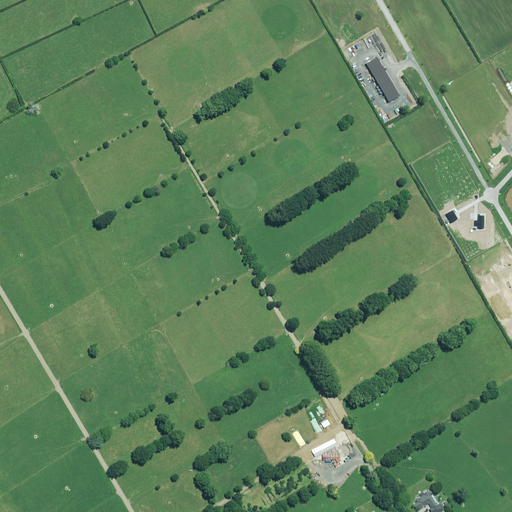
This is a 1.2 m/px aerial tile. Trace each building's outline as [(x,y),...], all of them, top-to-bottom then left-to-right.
[(376,57),(364,64),(387,103),(399,96),(376,57)] [(490,139),(484,130),(478,135),(485,143),(484,144),(489,151),(497,144),(492,138),(490,139)] [(312,450),(313,452),(315,457),(336,446),(334,442),(333,440),(312,450)] [(338,465),(342,463),(340,459),(339,453),(324,454),(325,456),(324,456),(324,458),(325,457),(325,460),(335,459),(338,465)] [(429,492),(428,491),(423,494),(424,495),(415,500),(417,502),(413,505),(416,509),(418,507),(420,509),(428,504),(431,508),(429,509),(430,511),(440,511),(444,510),(440,503),(437,505),(431,496),(433,494),(430,491),(429,492)]
